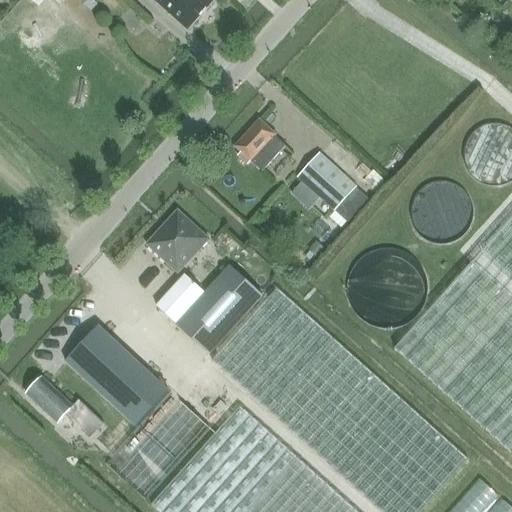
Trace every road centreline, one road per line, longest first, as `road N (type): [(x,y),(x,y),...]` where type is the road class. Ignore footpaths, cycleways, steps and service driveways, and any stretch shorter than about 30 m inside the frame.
road 1 (tertiary): [(0,339),(301,0)]
road 2 (track): [(137,0),(230,78)]
